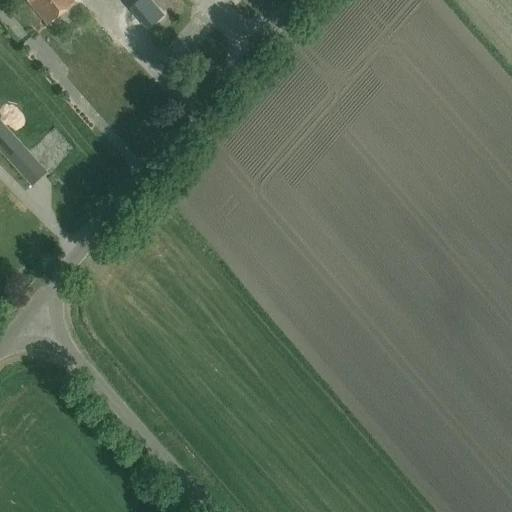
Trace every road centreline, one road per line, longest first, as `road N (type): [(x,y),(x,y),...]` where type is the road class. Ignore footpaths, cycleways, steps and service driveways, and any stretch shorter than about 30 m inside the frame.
road 1 (unclassified): [(31,309),(296,0)]
road 2 (unclassified): [(209,511),(31,309)]
